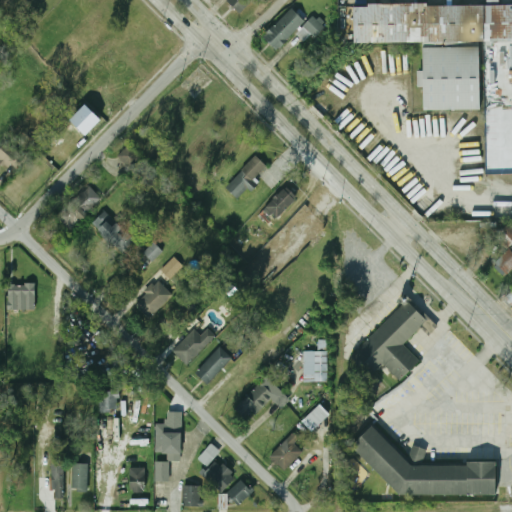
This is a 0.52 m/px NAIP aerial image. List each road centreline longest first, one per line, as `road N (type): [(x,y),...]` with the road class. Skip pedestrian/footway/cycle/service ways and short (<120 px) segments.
road 1 (secondary): [(511,322),(191,0)]
road 2 (secondary): [(150,0),(459,303)]
road 3 (residential): [(297,511),(293,497),(0,207)]
road 4 (tertiary): [(21,229),(187,56),(233,42)]
